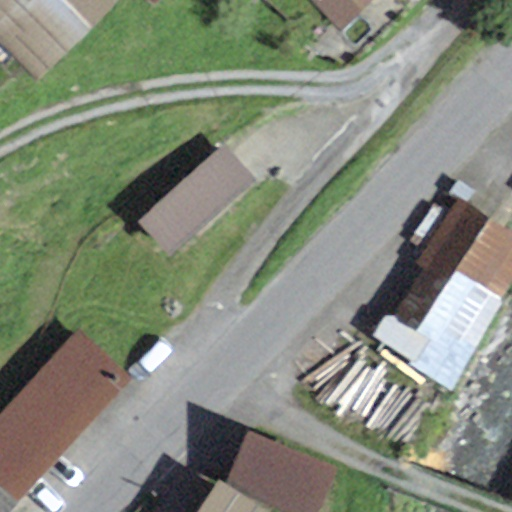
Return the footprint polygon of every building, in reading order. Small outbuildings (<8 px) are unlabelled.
[(0,0),(0,57),(62,0),(0,0)] [(323,0),(346,27),(378,0),(323,0)] [(119,210),(147,245),(236,176),(209,141),(119,210)] [(511,234),(452,199),(405,278),(476,320),(511,259),(511,234)] [(67,325),(0,398),(0,508),(122,375),(67,325)] [(228,436),(172,511),(299,511),(311,496),(228,436)]
